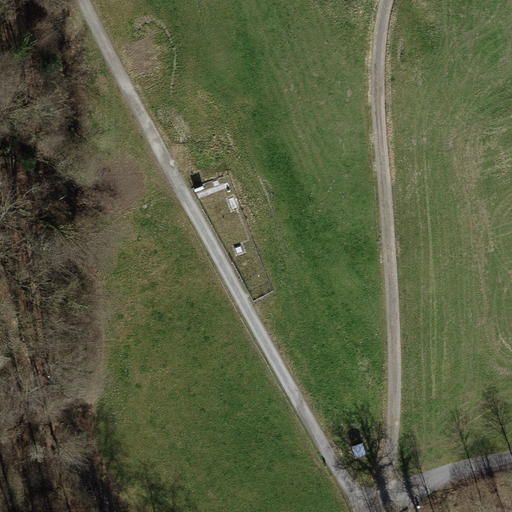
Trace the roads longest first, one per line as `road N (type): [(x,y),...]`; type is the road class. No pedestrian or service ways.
road 1 (track): [(365,511),(176,179),(85,0)]
road 2 (track): [(385,0),(376,87),(395,303),(394,496)]
road 3 (track): [(511,461),(394,496),(378,511)]
